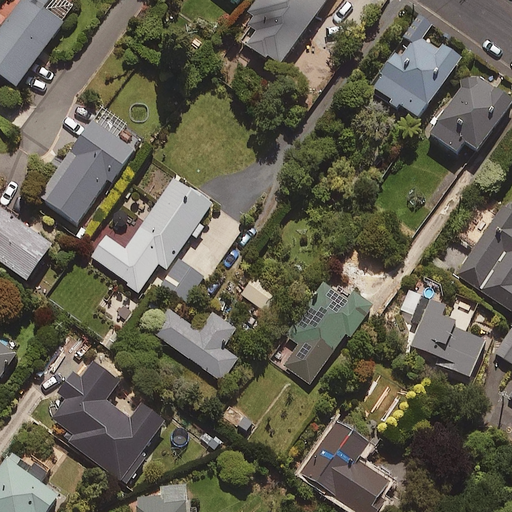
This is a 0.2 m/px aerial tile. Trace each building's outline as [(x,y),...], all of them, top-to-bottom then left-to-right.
[(76,15),(54,0),(24,0),(0,35),(0,86),(17,98),(76,15)] [(263,0),(246,25),(260,34),(249,50),(281,73),(331,0),(263,0)] [(429,27),(415,18),(370,86),(418,118),(460,55),(436,40),(432,46),(421,38),(429,27)] [(495,96),(468,77),(426,138),(455,158),(463,147),(477,157),(511,106),(511,95),(500,88),(495,96)] [(76,155),(45,200),(76,222),(106,178),(110,182),(131,152),(91,124),(71,152),(76,155)] [(157,264),(165,269),(210,203),(172,177),(130,240),(110,227),(89,257),(139,291),(157,264)] [(511,207),(504,202),(455,273),(511,312),(511,207)] [(49,243),(0,208),(0,263),(23,280),(49,243)] [(203,278),(177,260),(160,285),(185,303),(203,278)] [(274,295),(249,277),(238,293),(262,311),(274,295)] [(343,297),(322,282),(285,336),(298,344),(283,366),(309,384),(344,334),(349,337),(370,307),(347,291),(343,297)] [(469,375),(484,340),(452,326),(454,321),(440,314),(444,304),(417,292),(407,317),(418,322),(408,345),(445,361),(444,364),(469,375)] [(198,332),(168,310),(152,333),(220,382),(237,358),(221,347),(234,329),(211,313),(198,332)] [(511,328),(495,353),(511,364),(511,328)] [(0,374),(14,354),(0,344),(0,374)] [(112,390),(87,370),(66,398),(84,412),(64,439),(124,485),(145,459),(138,454),(163,421),(139,402),(127,418),(104,400),(112,390)] [(368,443),(337,421),(300,473),(354,511),(374,511),(385,497),(379,493),(387,482),(356,460),(368,443)] [(23,463),(8,453),(0,464),(0,511),(44,511),(56,494),(39,483),(48,470),(27,457),(23,463)] [(185,509),(183,485),(158,487),(159,497),(134,498),(134,511),(195,511),(195,508),(185,509)]
